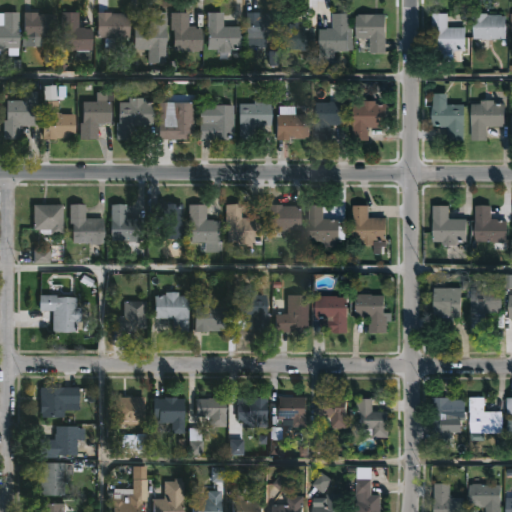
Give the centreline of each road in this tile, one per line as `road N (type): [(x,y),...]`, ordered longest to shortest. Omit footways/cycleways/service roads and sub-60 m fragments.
road 1 (residential): [(0,172),(511,174)]
road 2 (residential): [(410,511),(411,0)]
road 3 (residential): [(8,367),(511,365)]
road 4 (residential): [(7,511),(9,172)]
